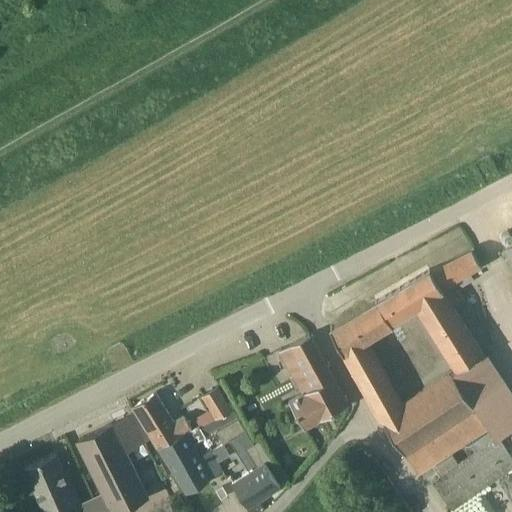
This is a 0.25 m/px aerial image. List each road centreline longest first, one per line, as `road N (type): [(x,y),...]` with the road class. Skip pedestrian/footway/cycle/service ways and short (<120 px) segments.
road 1 (residential): [(0,444),(298,293)]
road 2 (track): [(0,151),(263,0)]
road 3 (residential): [(298,293),(511,185)]
road 4 (unclassified): [(358,414),(298,293)]
road 5 (unclassified): [(270,511),(358,414)]
